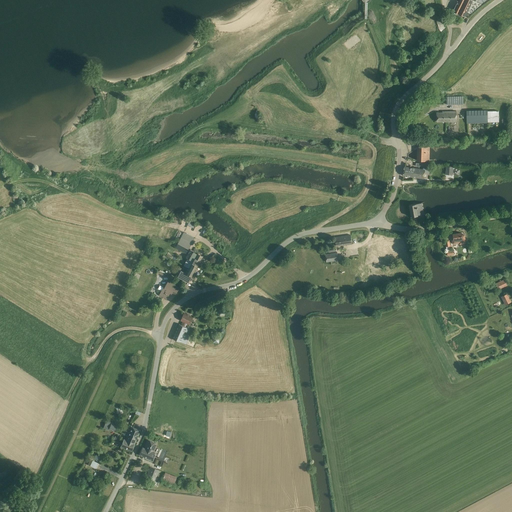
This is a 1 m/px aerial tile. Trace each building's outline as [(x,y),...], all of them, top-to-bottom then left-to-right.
[(452,13),(452,14),(453,16),(460,19),(461,16),(456,14),(456,13),(464,17),(472,0),(471,0),(460,0),(458,5),(456,5),(453,11),(452,13)] [(439,29),(441,32),(445,29),(442,27),(441,22),(441,18),(437,18),(436,21),(439,29)] [(456,111),(442,112),(443,113),(436,113),(437,122),(456,121),(456,111)] [(467,112),(467,123),(499,122),(499,111),(467,112)] [(418,150),(417,160),(428,161),(428,160),(428,147),(429,147),(420,146),(420,145),(419,145),(419,146),(416,146),(415,150),(418,150)] [(415,168),(404,167),(403,176),(413,177),(415,168)] [(413,177),(424,179),(424,173),(429,174),(430,168),(423,167),(423,169),(415,168),(413,177)] [(409,204),(411,217),(424,214),(422,203),(409,205),(409,204)] [(453,236),(452,236),(453,244),(456,244),(460,243),(460,244),(466,243),(465,239),(465,235),(462,236),(461,233),(453,234),(453,236)] [(350,235),(335,237),(337,246),(352,244),(350,235)] [(181,237),(179,242),(176,248),(185,253),(187,249),(188,249),(191,244),(187,241),(188,241),(181,237)] [(449,241),(445,241),(448,256),(454,255),(453,250),(451,251),(449,241)] [(346,250),(347,258),(354,257),(354,259),(360,258),(359,248),(346,250)] [(192,265),(197,267),(203,256),(198,254),(197,254),(194,252),(190,250),(186,258),(188,259),(184,266),(190,269),(192,265)] [(337,253),(329,254),(325,254),(326,262),(338,260),(337,253)] [(192,265),(190,269),(187,274),(192,276),(197,267),(192,265)] [(187,274),(190,269),(184,266),(182,268),(180,267),(175,275),(189,283),(192,276),(187,274)] [(160,291),(159,293),(159,295),(162,297),(163,296),(167,299),(170,292),(175,295),(176,293),(172,291),(172,290),(176,292),(179,288),(175,286),(177,282),(175,281),(171,279),(170,278),(170,279),(164,289),(163,288),(161,291),(160,291)] [(505,280),(496,284),(498,289),(508,285),(505,280)] [(511,302),(507,294),(501,297),(505,303),(504,304),(504,305),(511,302)] [(190,324),(193,317),(184,313),(181,320),(183,321),(182,325),(185,327),(187,323),(190,324)] [(192,330),(185,327),(182,325),(179,324),(173,339),(186,344),(192,330)] [(109,429),(114,431),(116,426),(111,424),(111,423),(106,421),(104,429),(109,430),(109,429)] [(120,446),(131,451),(140,430),(131,427),(128,432),(126,431),(125,435),(128,436),(126,440),(124,439),(120,446)] [(112,436),(111,443),(119,445),(121,438),(112,436)] [(142,447),(139,455),(151,460),(155,453),(153,452),(156,443),(148,440),(144,448),(142,447)] [(155,481),(159,470),(150,467),(146,477),(155,481)] [(177,477),(165,472),(162,481),(174,485),(177,477)]
